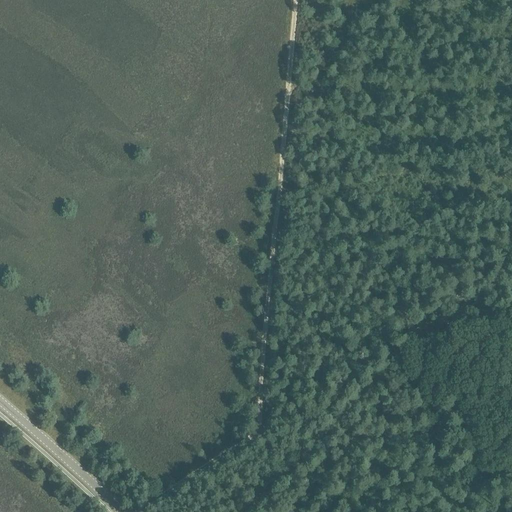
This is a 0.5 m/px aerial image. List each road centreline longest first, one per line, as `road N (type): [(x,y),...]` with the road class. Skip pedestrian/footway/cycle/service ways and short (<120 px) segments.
road 1 (track): [(291,0),(257,435),(140,511)]
road 2 (tertiary): [(122,511),(0,400)]
